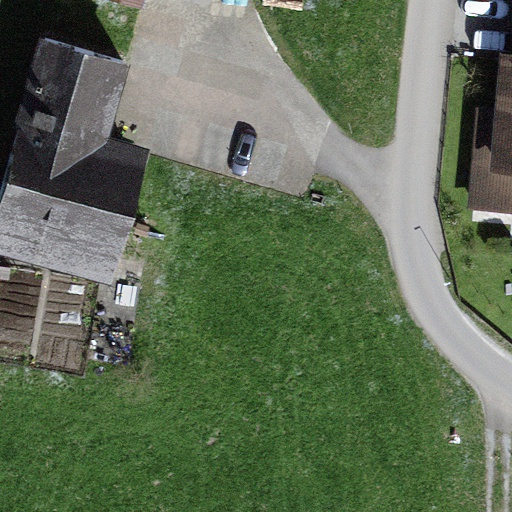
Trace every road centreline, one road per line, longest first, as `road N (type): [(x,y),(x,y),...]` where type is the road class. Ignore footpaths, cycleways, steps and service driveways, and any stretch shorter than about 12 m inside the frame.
road 1 (unclassified): [(437,0),(413,229),(439,325),(511,390)]
road 2 (track): [(502,387),(500,511)]
